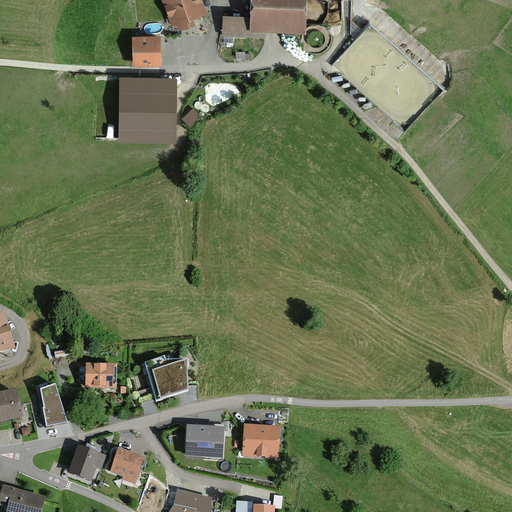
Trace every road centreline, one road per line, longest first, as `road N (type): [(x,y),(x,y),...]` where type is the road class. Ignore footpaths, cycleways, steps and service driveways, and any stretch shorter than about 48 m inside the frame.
road 1 (track): [(511,286),(350,97),(297,63),(159,71),(0,63)]
road 2 (residential): [(289,401),(224,401),(7,457)]
road 3 (residential): [(7,457),(126,511)]
